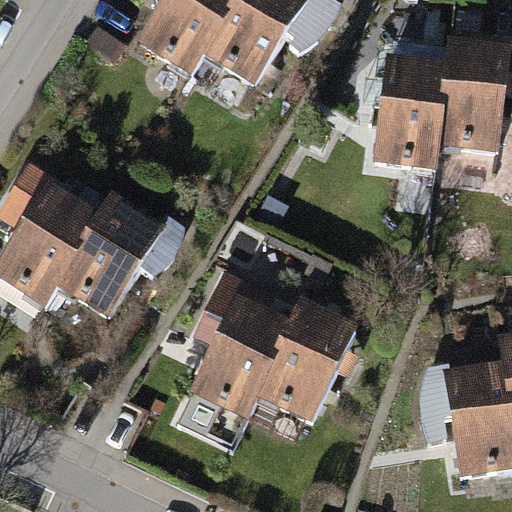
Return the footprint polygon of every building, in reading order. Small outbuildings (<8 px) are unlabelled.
[(231,0),(169,0),(133,61),(178,88),(191,67),(231,0)] [(248,102),(303,11),(283,0),(231,0),(191,67),(248,102)] [(308,0),(291,49),(320,59),(340,0),(308,0)] [(426,163),(491,165),(494,62),(435,57),(433,74),(426,163)] [(433,74),(379,71),(371,183),(425,185),(426,163),(433,74)] [(88,227),(42,201),(0,273),(0,300),(34,320),(45,301),(88,227)] [(45,301),(100,333),(154,240),(99,208),(88,227),(45,301)] [(292,338),(240,315),(199,405),(251,428),(260,408),(292,338)] [(359,343),(302,317),(292,338),(260,408),(317,434),(359,343)] [(511,466),(511,352),(483,358),(488,380),(505,468),(511,466)] [(488,380),(433,391),(454,495),(509,484),(505,468),(488,380)]
